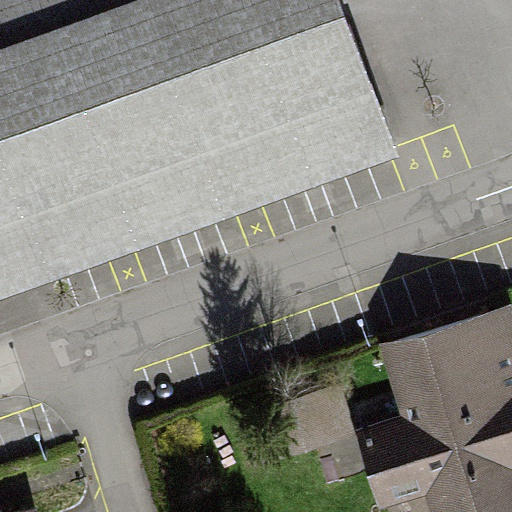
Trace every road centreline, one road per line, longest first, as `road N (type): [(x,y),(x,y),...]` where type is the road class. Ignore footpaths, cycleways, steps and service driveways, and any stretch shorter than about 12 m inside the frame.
road 1 (residential): [(511,186),(78,348)]
road 2 (residential): [(78,348),(129,511)]
